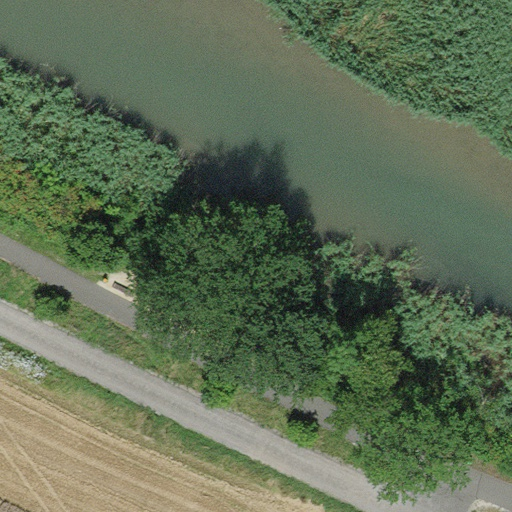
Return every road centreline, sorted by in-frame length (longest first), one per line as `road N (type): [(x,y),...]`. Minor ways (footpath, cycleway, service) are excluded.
road 1 (track): [(0,242),(317,410),(511,499)]
road 2 (track): [(401,511),(0,313)]
